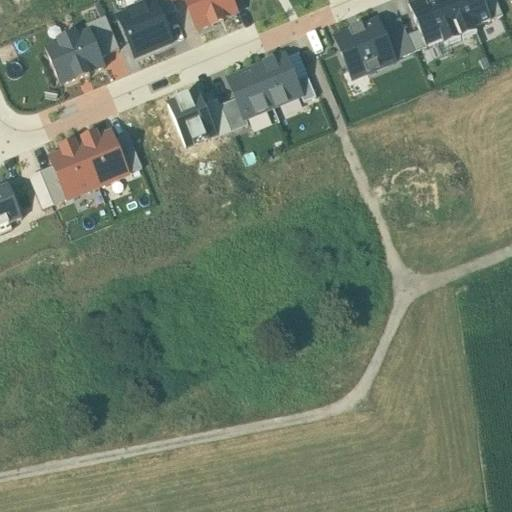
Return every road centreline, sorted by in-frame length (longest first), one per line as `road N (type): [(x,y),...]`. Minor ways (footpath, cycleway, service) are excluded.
road 1 (residential): [(0,119),(6,129),(37,132),(353,0)]
road 2 (residential): [(201,437),(385,400),(423,286)]
road 3 (residential): [(13,475),(201,437)]
road 4 (residential): [(201,437),(173,309)]
road 5 (residential): [(360,180),(398,272),(423,286)]
